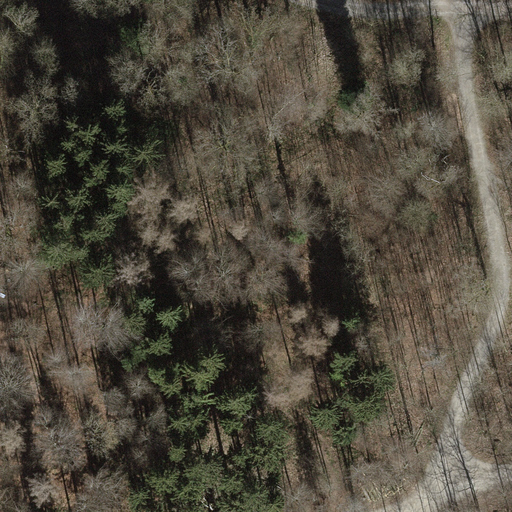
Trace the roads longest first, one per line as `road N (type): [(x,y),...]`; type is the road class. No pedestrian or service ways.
road 1 (track): [(452,9),(496,285),(422,491),(511,480)]
road 2 (track): [(306,0),(378,16),(452,9)]
